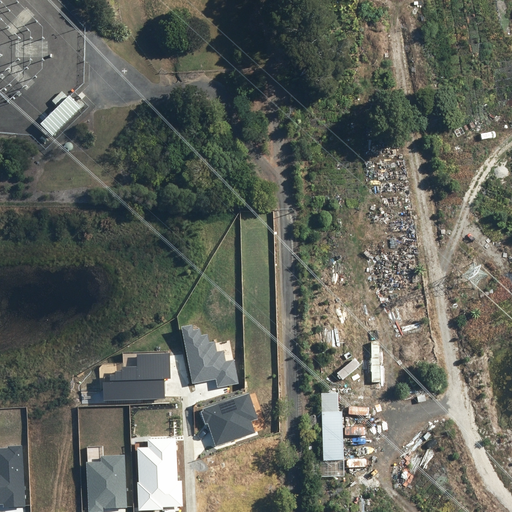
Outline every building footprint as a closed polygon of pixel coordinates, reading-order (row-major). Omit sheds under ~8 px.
[(50,101),(56,107),(38,124),(50,136),(78,108),(67,96),(66,97),(60,91),(50,101)] [(216,379),(218,387),(238,383),(234,360),(225,361),(223,350),(217,352),(215,341),(209,342),(207,334),(201,335),(200,329),(193,330),(192,324),(181,326),(192,383),(216,379)] [(104,400),(166,398),(165,380),(171,379),(171,352),(136,353),(136,365),(121,366),(121,370),(115,371),(115,374),(110,374),(110,377),(105,377),(105,383),(104,383),(104,400)] [(208,424),(216,446),(255,433),(251,421),(258,419),(249,393),(202,409),(203,411),(201,411),(205,424),(208,424)] [(335,393),(319,394),(321,461),(340,461),(339,413),(336,413),(335,393)] [(138,511),(163,510),(163,507),(183,506),(182,481),(178,481),(176,438),(148,439),(148,447),(138,448),(139,482),(137,482),(138,511)] [(8,448),(0,448),(0,503),(4,504),(4,507),(25,506),(22,446),(8,447),(8,448)] [(127,508),(125,455),(101,456),(101,462),(86,462),(88,511),(91,511),(103,511),(103,507),(105,507),(105,509),(127,508)]
